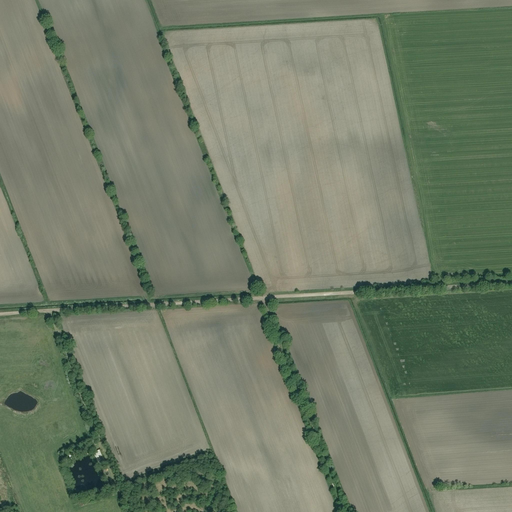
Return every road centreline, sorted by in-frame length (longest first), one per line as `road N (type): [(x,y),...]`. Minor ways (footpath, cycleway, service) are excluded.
road 1 (track): [(354,291),(0,312)]
road 2 (residential): [(511,281),(354,291)]
